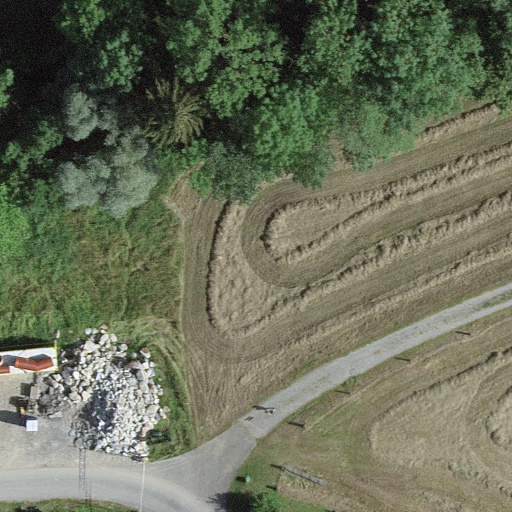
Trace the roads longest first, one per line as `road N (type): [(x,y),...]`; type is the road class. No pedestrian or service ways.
road 1 (track): [(511,296),(380,350),(171,482)]
road 2 (residential): [(0,490),(171,482)]
